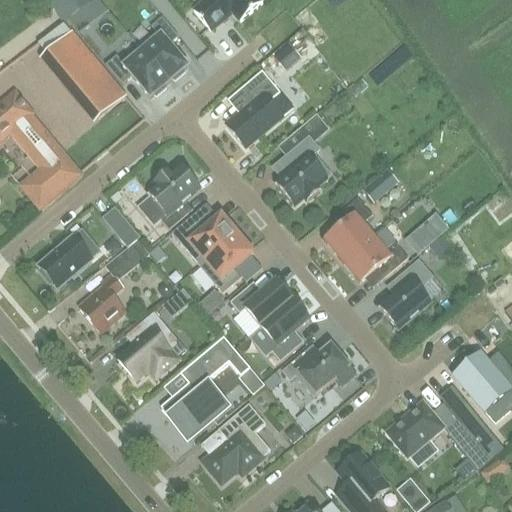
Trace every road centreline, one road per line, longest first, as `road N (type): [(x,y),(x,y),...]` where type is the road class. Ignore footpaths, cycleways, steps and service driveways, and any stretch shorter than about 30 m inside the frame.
road 1 (residential): [(237,511),(403,378),(175,120),(0,267)]
road 2 (unclassified): [(159,511),(0,323)]
road 3 (unknown): [(175,120),(223,76),(163,0)]
